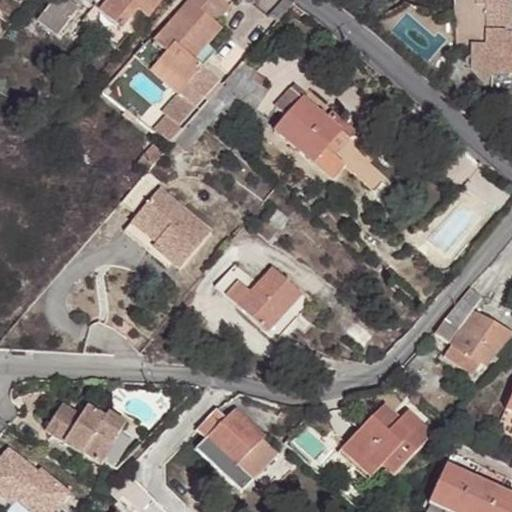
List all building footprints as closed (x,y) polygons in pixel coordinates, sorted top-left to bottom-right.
[(69,22),(87,0),(51,0),(47,5),(69,22)] [(115,0),(101,15),(123,34),(142,12),(145,14),(157,0),(115,0)] [(192,43),(198,49),(218,27),(212,21),(226,5),(220,0),(187,0),(152,40),(164,50),(154,62),(181,86),(175,92),(158,112),(163,117),(178,129),(192,113),(218,83),(190,58),(184,53),(192,43)] [(470,45),(469,70),(484,83),(493,74),(511,74),(511,0),(475,0),(475,6),(485,6),(484,45),(470,45)] [(190,58),(198,49),(192,43),(184,53),(190,58)] [(181,86),(154,62),(148,69),(175,92),(181,86)] [(218,83),(192,113),(207,125),(222,108),(237,120),(262,91),(232,67),(218,83)] [(327,147),(341,131),(291,88),(276,107),(287,116),(275,133),(336,183),(351,167),(338,156),(327,147)] [(207,125),(192,113),(178,129),(164,145),(179,157),(207,125)] [(164,145),(178,129),(163,117),(150,132),(164,145)] [(341,131),(327,147),(338,156),(352,139),(341,131)] [(180,267),(213,226),(162,182),(131,218),(157,240),(153,244),(180,267)] [(282,231),(293,219),(277,207),(268,218),(282,231)] [(292,312),(306,298),(277,272),(255,296),(238,282),(226,295),(242,309),(281,343),(302,320),(292,312)] [(446,319),(434,333),(447,343),(475,306),(484,292),(476,285),(465,299),(446,319)] [(477,310),(441,356),(469,378),(505,332),(477,310)] [(437,353),(429,346),(406,372),(414,379),(437,353)] [(274,455),(259,441),(263,438),(233,409),(225,417),(208,400),(198,401),(176,425),(189,436),(196,429),(206,438),(196,448),(239,490),(250,479),(274,455)] [(102,465),(126,424),(108,413),(105,418),(87,408),(81,417),(62,406),(47,432),(102,465)] [(384,466),(394,475),(433,433),(410,412),(401,421),(385,406),(349,444),(377,472),(384,466)] [(368,482),(377,472),(349,444),(340,453),(368,482)] [(7,448),(0,456),(0,496),(9,505),(14,499),(29,511),(50,511),(67,493),(39,469),(35,472),(7,448)] [(428,506),(442,511),(455,511),(470,481),(444,469),(428,506)] [(470,481),(455,511),(489,511),(498,493),(470,481)] [(489,511),(511,511),(511,499),(498,493),(489,511)]
